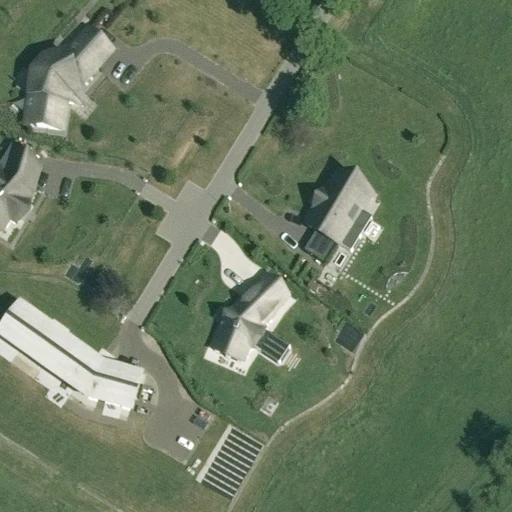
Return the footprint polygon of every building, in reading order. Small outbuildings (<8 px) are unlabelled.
[(34,90),(21,114),(22,120),(27,127),(43,122),(53,99),(67,91),(66,78),(102,45),(92,29),(74,26),(47,64),(26,73),(34,90)] [(35,161),(0,157),(0,161),(0,250),(19,252),(27,240),(34,247),(47,238),(42,222),(52,180),(35,161)] [(361,213),(370,199),(370,197),(341,179),(345,172),(344,171),(328,197),(326,196),(316,213),(318,213),(309,228),(352,255),(361,239),(350,231),(361,213)] [(225,331),(215,354),(227,359),(226,360),(230,361),(230,360),(242,365),(245,359),(250,347),(255,350),(265,334),(260,330),(274,316),(273,315),(288,299),(280,292),(281,291),(278,288),(277,289),(269,281),(254,297),(253,296),(236,314),(235,313),(224,330),(225,331)] [(95,364),(77,351),(39,324),(30,317),(29,319),(23,327),(22,327),(19,332),(12,341),(46,365),(44,368),(59,379),(61,376),(77,387),(74,390),(85,397),(84,398),(89,401),(130,413),(131,407),(130,407),(136,385),(109,378),(110,372),(104,370),(95,364)]
